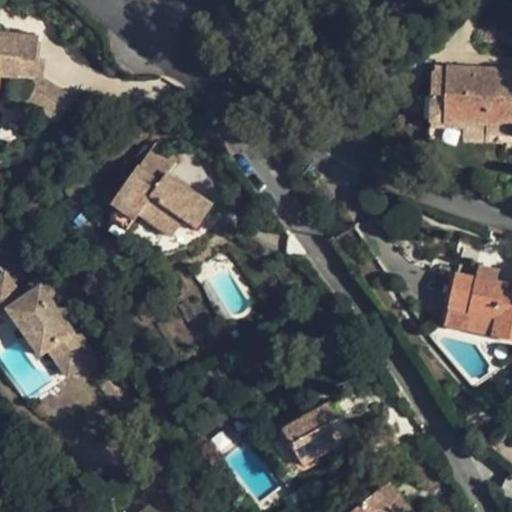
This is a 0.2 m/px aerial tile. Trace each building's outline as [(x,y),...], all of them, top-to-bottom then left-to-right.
[(34,60),(36,36),(2,33),(1,35),(0,34),(0,76),(16,78),(18,58),(34,60)] [(44,60),(34,60),(18,58),(16,78),(34,80),(33,83),(37,86),(68,106),(74,97),(43,77),(44,60)] [(511,143),(511,69),(431,66),(429,141),(511,143)] [(58,122),(68,106),(37,86),(26,102),(58,122)] [(155,142),(139,165),(161,181),(167,173),(177,158),(155,142)] [(132,220),(133,221),(137,215),(170,239),(183,221),(196,230),(213,205),(167,173),(161,181),(139,165),(110,205),(118,211),(132,220)] [(132,220),(118,211),(112,220),(125,229),(132,220)] [(71,332),(53,306),(75,291),(57,267),(38,280),(42,286),(23,300),(18,294),(5,275),(0,277),(0,297),(9,310),(17,304),(49,348),(68,376),(95,357),(75,329),(71,332)] [(476,279),(497,284),(499,271),(478,267),(476,279)] [(511,287),(497,284),(476,279),(456,275),(449,308),(497,318),(493,335),(511,339),(511,287)] [(42,286),(38,280),(18,294),(23,300),(42,286)] [(0,316),(9,310),(0,297),(0,316)] [(17,304),(9,310),(40,354),(49,348),(17,304)] [(497,318),(449,308),(445,326),(493,335),(497,318)] [(330,422),(337,417),(329,404),(284,430),(303,465),(343,443),(330,422)] [(378,460),(401,446),(387,421),(369,442),(378,460)] [(303,465),(284,430),(267,439),(286,475),(303,465)] [(379,494),(390,485),(382,475),(371,483),(379,494)] [(379,494),(355,511),(410,511),(390,485),(379,494)]
